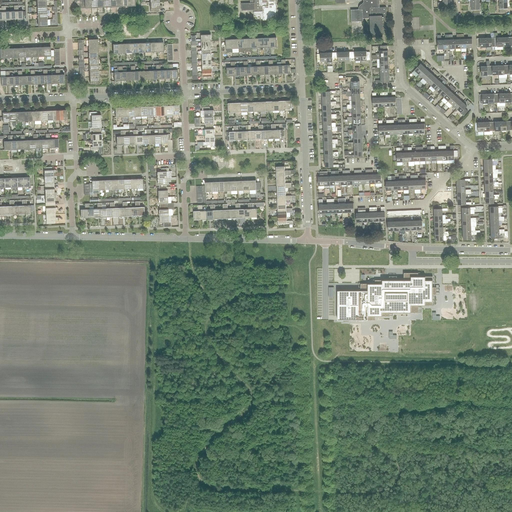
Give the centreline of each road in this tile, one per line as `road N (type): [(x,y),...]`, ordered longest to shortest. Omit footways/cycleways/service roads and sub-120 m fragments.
road 1 (residential): [(511,250),(309,240)]
road 2 (residential): [(186,239),(184,93)]
road 3 (residential): [(357,204),(420,206),(469,146)]
road 4 (residential): [(72,237),(72,97)]
road 5 (residential): [(309,240),(186,239)]
